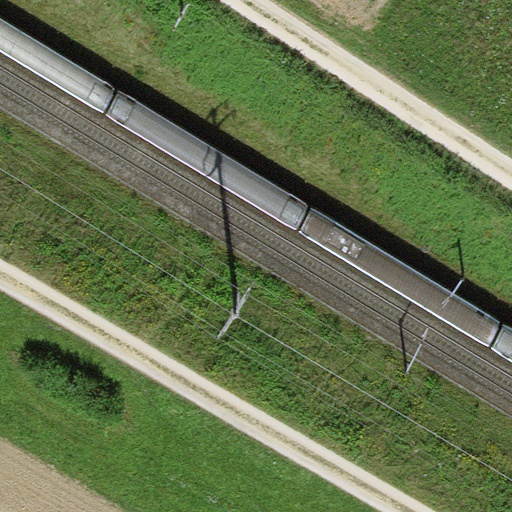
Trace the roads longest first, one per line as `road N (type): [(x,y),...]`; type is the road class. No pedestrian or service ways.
road 1 (track): [(391,511),(0,290)]
road 2 (track): [(227,0),(511,185)]
